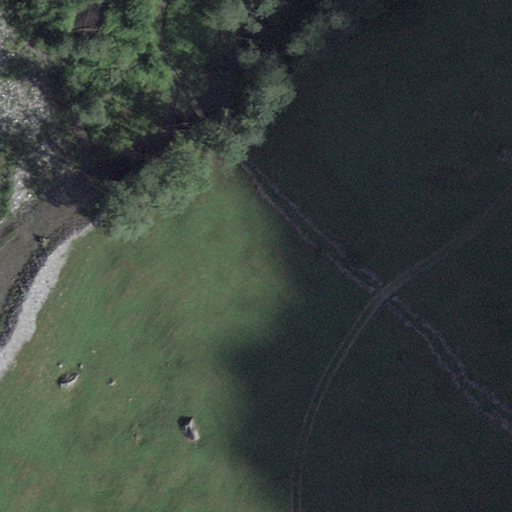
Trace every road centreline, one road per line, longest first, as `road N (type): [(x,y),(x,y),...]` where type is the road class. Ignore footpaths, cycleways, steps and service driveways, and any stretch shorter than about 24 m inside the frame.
road 1 (track): [(511,188),(384,293)]
road 2 (track): [(292,511),(299,438),(317,391)]
